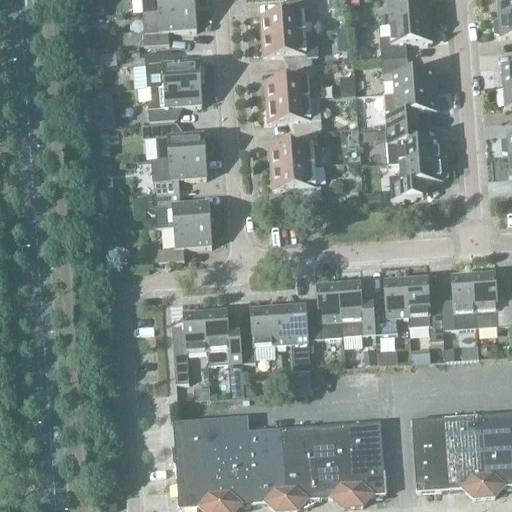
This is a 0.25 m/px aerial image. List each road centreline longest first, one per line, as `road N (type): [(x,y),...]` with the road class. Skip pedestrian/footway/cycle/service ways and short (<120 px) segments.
road 1 (tertiary): [(54,511),(17,0)]
road 2 (residential): [(136,511),(128,294),(142,283),(219,277),(243,256)]
road 3 (residential): [(243,256),(220,0)]
road 4 (residential): [(475,244),(459,0)]
road 5 (residential): [(243,256),(475,244)]
